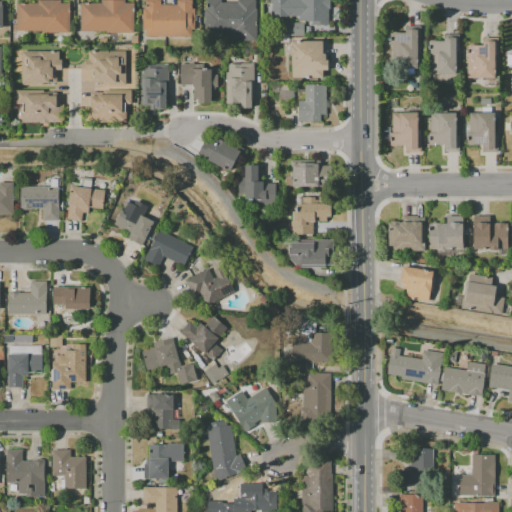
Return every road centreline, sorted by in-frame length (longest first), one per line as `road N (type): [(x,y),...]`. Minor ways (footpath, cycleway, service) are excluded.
road 1 (tertiary): [(359,0),(363,511)]
road 2 (residential): [(0,256),(115,256),(113,511)]
road 3 (residential): [(360,141),(268,140),(222,123),(182,130)]
road 4 (residential): [(511,435),(363,409)]
